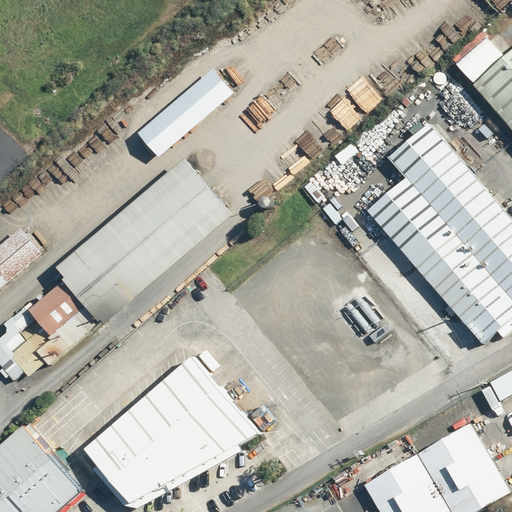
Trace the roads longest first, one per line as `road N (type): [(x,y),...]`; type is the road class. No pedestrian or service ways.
road 1 (unknown): [(321,451),(244,360),(199,344),(151,356),(66,430)]
road 2 (unknown): [(305,431),(168,511)]
road 3 (unknown): [(469,361),(389,267)]
